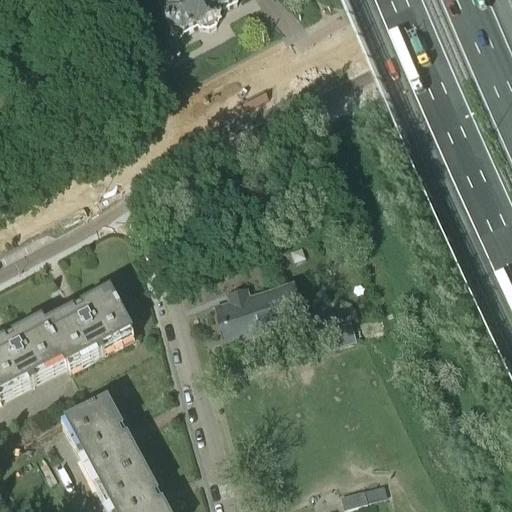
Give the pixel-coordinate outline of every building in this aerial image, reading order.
[(237,8),(232,0),(155,0),(163,14),(160,16),(171,36),(170,42),(181,45),(183,40),(197,32),(199,35),(201,34),(207,35),(215,31),(218,24),(220,23),(218,18),(237,8)] [(64,369),(67,374),(69,373),(97,358),(99,363),(105,360),(103,355),(133,339),(111,297),(81,313),(72,317),(45,332),(64,369)] [(232,311),(219,314),(228,345),(283,330),(274,299),(248,306),(246,300),(230,305),(232,311)] [(64,369),(45,332),(42,326),(13,342),(5,346),(0,348),(0,402),(28,388),(31,392),(37,389),(35,384),(64,369)] [(318,358),(356,347),(351,327),(312,338),(318,358)] [(85,466),(100,495),(144,472),(129,444),(124,435),(108,406),(65,429),(67,432),(81,459),(77,462),(81,468),(85,466)] [(144,472),(100,495),(109,511),(165,511),(163,508),(158,499),(144,472)] [(383,491),(340,502),(343,511),(353,511),(387,503),(383,491)]
